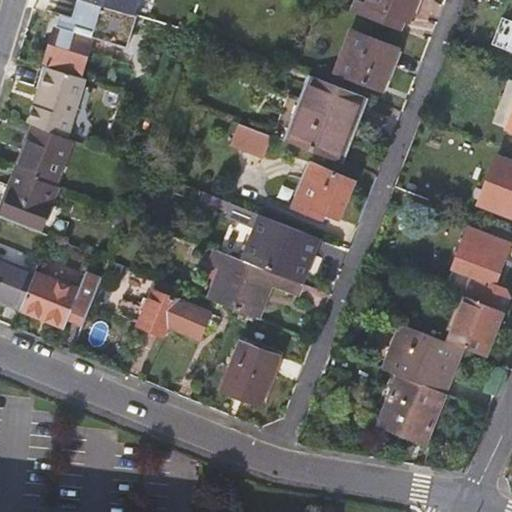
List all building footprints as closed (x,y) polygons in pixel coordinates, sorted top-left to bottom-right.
[(74,0),(62,0),(60,8),(59,11),(70,14),(74,0)] [(355,3),(351,13),(399,31),(403,19),(407,21),(415,0),(368,0),(366,6),(355,3)] [(146,20),(128,14),(124,23),(143,29),(146,20)] [(511,22),(502,19),(492,43),(511,50),(511,22)] [(44,63),(80,74),(90,38),(55,27),(44,63)] [(335,73),(381,91),(397,50),(351,31),(335,73)] [(100,78),(99,83),(123,91),(130,69),(109,62),(104,78),(100,78)] [(32,125),(67,139),(85,79),(70,75),(43,67),(26,123),(32,125)] [(364,98),(310,78),(285,143),(339,163),(364,98)] [(508,127),(511,128),(511,80),(510,79),(495,119),(508,124),(508,127)] [(15,170),(55,186),(72,141),(67,139),(32,125),(15,170)] [(263,160),(271,137),(253,131),(237,125),(230,147),(263,160)] [(511,162),(496,156),(478,203),(511,215),(511,162)] [(300,181),(304,183),(311,164),(307,163),(300,181)] [(317,210),(323,213),(337,218),(352,181),(311,164),(304,183),(294,209),(314,217),(317,210)] [(55,186),(15,170),(8,188),(11,189),(0,218),(40,234),(59,187),(55,186)] [(311,235),(230,204),(225,217),(256,229),(249,247),(243,262),(293,281),(300,284),(318,238),(311,235)] [(317,210),(314,217),(320,220),(323,213),(317,210)] [(471,274),(465,296),(466,296),(503,311),(504,312),(510,297),(505,287),(494,283),(508,244),(467,229),(452,267),(471,274)] [(208,265),(219,270),(225,254),(214,250),(208,265)] [(293,281),(243,262),(225,254),(219,270),(208,299),(228,308),(232,309),(257,319),(270,288),(298,298),(303,285),(300,284),(293,281)] [(0,301),(20,310),(34,276),(0,261),(0,301)] [(123,267),(109,261),(106,269),(120,275),(123,267)] [(34,276),(20,310),(64,327),(68,318),(84,324),(101,281),(85,274),(78,291),(34,276)] [(139,330),(164,341),(169,327),(199,338),(208,315),(153,293),(139,330)] [(485,355),(503,311),(466,296),(462,306),(456,304),(452,313),(453,314),(450,324),(448,324),(447,327),(453,330),(449,341),(485,355)] [(463,348),(402,324),(384,369),(398,375),(445,394),(463,348)] [(240,342),(222,391),(258,404),(277,357),(240,342)] [(425,443),(445,394),(398,375),(378,425),(425,443)]
